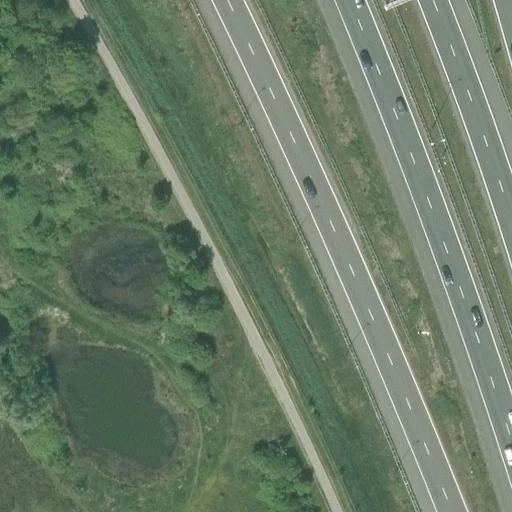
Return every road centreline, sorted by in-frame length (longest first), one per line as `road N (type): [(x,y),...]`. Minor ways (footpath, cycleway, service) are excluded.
road 1 (motorway): [(222,0),(451,511)]
road 2 (motorway): [(351,0),(433,200),(511,433)]
road 3 (track): [(177,511),(217,450),(221,401),(199,370),(118,338),(35,289),(0,251)]
road 4 (motorway): [(511,230),(435,0)]
